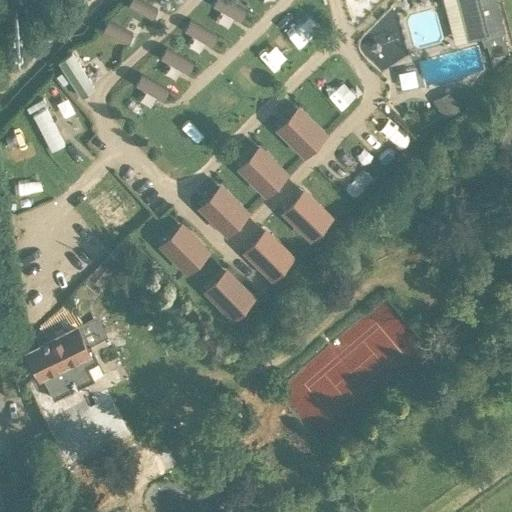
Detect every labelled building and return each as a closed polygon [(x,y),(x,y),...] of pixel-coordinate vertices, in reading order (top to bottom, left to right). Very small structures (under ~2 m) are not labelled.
[(334,0),(308,0),(335,23),(346,11),(334,0)] [(456,0),(467,40),(481,37),(483,46),(486,46),(489,57),(507,53),(502,31),(504,31),(496,0),(456,0)] [(109,20),(105,29),(129,41),(133,32),(109,20)] [(82,93),(96,84),(75,50),(61,59),(82,93)] [(152,74),(136,87),(147,102),(163,89),(152,74)] [(436,102),(443,116),(459,108),(452,94),(436,102)] [(53,149),(66,142),(48,105),(35,111),(53,149)] [(305,113),(285,132),(304,152),(324,133),(305,113)] [(178,138),(190,152),(205,138),(193,124),(178,138)] [(265,191),(285,172),(266,152),(246,171),(265,191)] [(116,178),(104,187),(127,220),(140,212),(116,178)] [(226,230),(246,211),(227,191),(207,210),(226,230)] [(332,216),(312,196),(293,216),(313,236),(332,216)] [(206,249),(187,230),(167,249),(186,269),(206,249)] [(98,284),(123,259),(128,253),(123,248),(131,240),(127,236),(109,253),(83,282),(91,290),(97,283),(98,284)] [(293,256),(273,236),(254,256),(274,275),(293,256)] [(251,295),(232,275),(212,294),(232,314),(251,295)] [(96,313),(72,324),(45,337),(39,324),(21,339),(38,374),(27,382),(54,439),(107,414),(92,381),(95,380),(88,366),(98,361),(90,344),(107,336),(96,313)] [(352,495),(340,503),(345,511),(356,511),(361,510),(352,495)]
